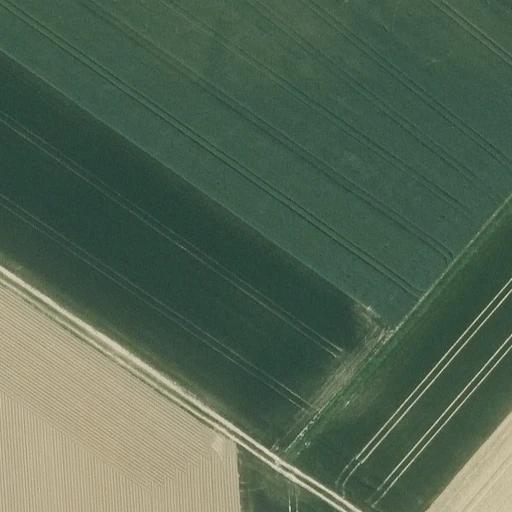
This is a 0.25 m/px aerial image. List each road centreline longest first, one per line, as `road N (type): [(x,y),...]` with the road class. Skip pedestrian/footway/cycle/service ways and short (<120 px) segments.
road 1 (track): [(0,282),(293,481)]
road 2 (track): [(511,224),(293,481)]
